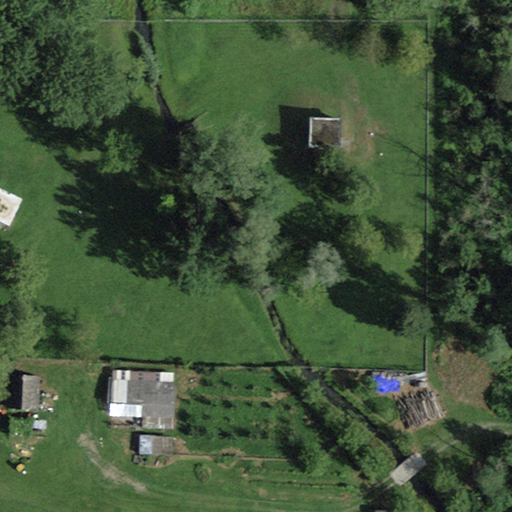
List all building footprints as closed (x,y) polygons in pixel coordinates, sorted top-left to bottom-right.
[(338,122),(310,122),(310,152),(338,152),(338,122)] [(0,224),(16,230),(26,202),(0,192),(0,224)] [(40,377),(5,376),(4,414),(40,415),(40,377)] [(174,382),(112,379),(110,405),(138,406),(137,428),(172,430),(174,382)] [(143,437),(143,456),(175,456),(175,437),(143,437)]
